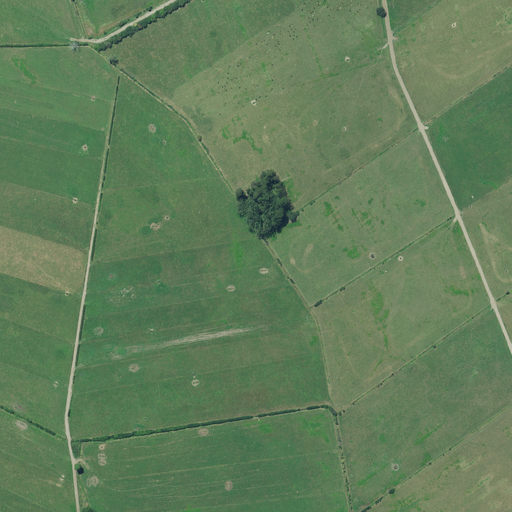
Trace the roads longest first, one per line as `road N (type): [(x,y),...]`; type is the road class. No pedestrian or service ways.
road 1 (track): [(72,511),(61,414),(105,99)]
road 2 (track): [(383,0),(394,63),(511,349)]
